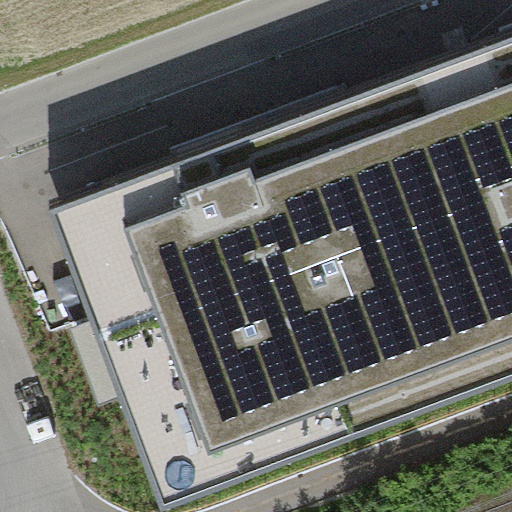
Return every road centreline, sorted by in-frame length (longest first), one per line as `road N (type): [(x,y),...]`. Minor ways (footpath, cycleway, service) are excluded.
road 1 (unknown): [(373,42),(501,394)]
road 2 (residential): [(345,0),(0,129)]
